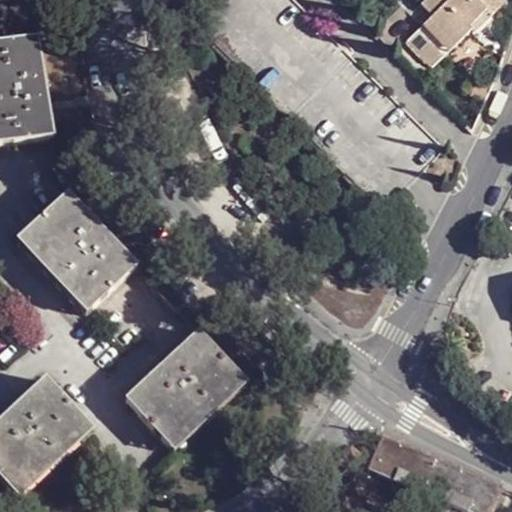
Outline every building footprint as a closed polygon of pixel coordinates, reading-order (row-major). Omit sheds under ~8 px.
[(412,183),(441,154),(290,0),(223,0),(195,28),(379,216),(412,183)] [(487,21),(498,10),(488,0),(482,0),(475,7),(467,0),(426,0),(419,8),(429,19),(404,45),(429,71),(467,35),(465,33),(482,18),(487,21)] [(0,146),(57,140),(47,41),(0,46),(0,146)] [(86,316),(136,268),(68,196),(17,244),(86,316)] [(171,454),(244,384),(197,335),(123,404),(171,454)] [(0,486),(18,505),(90,436),(43,386),(0,425),(0,486)] [(501,511),(509,495),(383,440),(369,474),(445,507),(456,511),(501,511)] [(348,451),(335,466),(346,476),(361,458),(350,448),(348,451)] [(359,511),(362,507),(327,492),(317,511),(359,511)]
